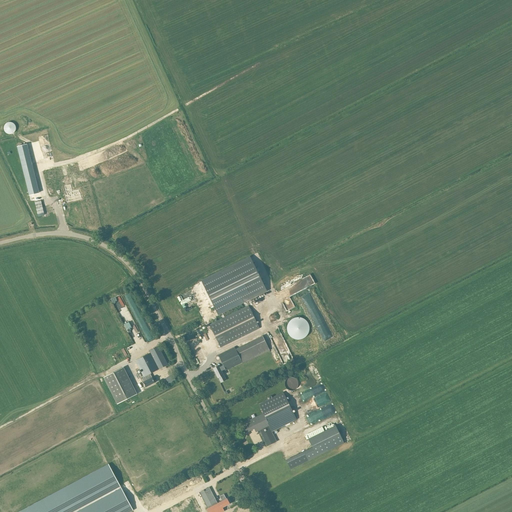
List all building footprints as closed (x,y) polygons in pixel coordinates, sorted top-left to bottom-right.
[(9,121),(2,128),(9,135),(16,128),(9,121)] [(39,193),(33,168),(23,171),(29,195),(39,193)] [(66,196),(68,202),(82,199),(81,193),(73,195),(72,192),(73,192),(71,185),(66,186),(68,193),(69,193),(70,195),(66,196)] [(38,214),(44,213),(41,201),(35,202),(38,214)] [(266,290),(250,257),(202,281),(218,314),(266,290)] [(308,275),(299,279),(299,281),(295,282),(296,285),(310,279),(308,275)] [(254,301),(257,308),(271,302),(267,294),(254,301)] [(248,305),(209,325),(221,347),(260,328),(248,305)] [(297,339),(298,339),(299,339),(300,339),(301,339),(302,338),(303,338),(304,337),(305,337),(305,336),(306,335),(307,335),(307,334),(308,333),(308,332),(308,331),(308,330),(309,329),(309,328),(309,327),(309,326),(308,326),(308,325),(308,324),(307,323),(307,322),(306,321),(305,320),(304,319),(303,319),(302,318),(301,318),(300,318),(299,317),(298,317),(297,317),(296,318),(295,318),(294,318),(293,318),(292,319),(291,320),(290,321),(289,322),(288,323),(288,324),(287,325),(287,326),(287,327),(287,328),(287,329),(287,330),(287,331),(288,332),(288,333),(288,334),(289,334),(289,335),(290,336),(291,337),(292,337),(292,338),(293,338),(294,338),(295,339),(296,339),(297,339)] [(188,335),(184,336),(188,340),(188,337),(187,337),(189,336),(189,339),(195,334),(196,336),(197,335),(203,335),(203,336),(201,338),(202,339),(203,342),(201,343),(206,342),(205,336),(199,330),(194,331),(191,334),(188,334),(188,335)] [(223,364),(219,366),(213,368),(218,377),(221,382),(225,379),(223,375),(222,372),(229,369),(231,372),(233,371),(231,368),(242,362),(243,364),(270,350),(263,336),(236,349),(235,347),(218,355),(223,364)] [(150,353),(135,361),(143,377),(140,378),(142,382),(143,382),(146,387),(155,382),(152,377),(150,374),(168,365),(159,346),(149,350),(150,353)] [(244,366),(230,373),(234,381),(248,374),(244,366)] [(137,394),(123,367),(104,377),(118,404),(137,394)] [(173,374),(165,378),(168,384),(176,380),(173,374)] [(292,377),(291,377),(290,377),(289,377),(288,378),(287,378),(287,379),(286,379),(286,380),(285,380),(285,381),(285,382),(285,383),(285,384),(285,385),(285,386),(285,387),(286,387),(286,388),(287,389),(288,389),(289,390),(290,390),(291,390),(292,390),(293,390),(294,390),(295,389),(296,389),(296,388),(297,387),(298,386),(298,385),(298,384),(298,383),(298,382),(298,381),(297,380),(297,379),(296,379),(295,378),(294,377),(293,377),(292,377)] [(297,419),(283,392),(259,404),(263,413),(250,420),(252,423),(243,427),(245,433),(254,428),(256,432),(257,431),(258,433),(260,432),(267,446),(277,441),(272,431),(297,419)] [(344,443),(336,425),(308,439),(312,447),(286,460),(290,469),(308,460),(344,443)] [(129,511),(133,510),(108,464),(18,511),(129,511)] [(186,482),(165,494),(169,500),(190,489),(186,482)] [(218,503),(209,487),(199,492),(208,508),(206,509),(207,511),(221,511),(224,511),(223,507),(230,504),(227,498),(218,503)] [(182,511),(193,511),(186,498),(178,502),(182,511)]
